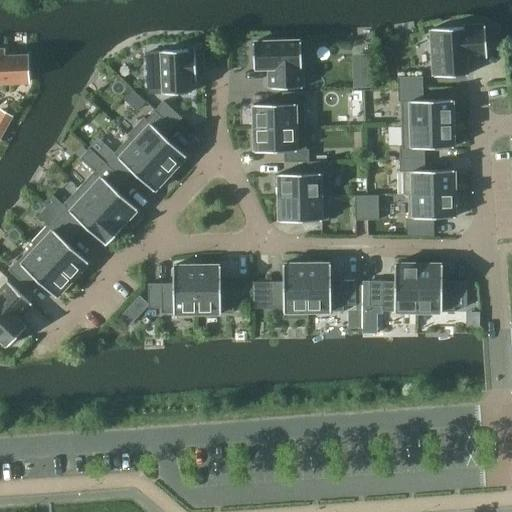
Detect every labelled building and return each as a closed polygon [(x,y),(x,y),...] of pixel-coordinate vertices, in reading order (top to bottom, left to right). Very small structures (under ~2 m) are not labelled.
[(466,59),(487,58),(485,26),(431,29),(434,77),(467,75),(466,59)] [(254,68),(269,68),(270,89),(302,88),(301,67),(309,67),(308,41),(253,42),(254,68)] [(0,82),(29,82),(28,55),(4,56),(4,49),(0,49),(0,82)] [(162,51),(148,51),(150,94),(164,94),(190,93),(189,82),(195,81),(196,81),(196,80),(196,77),(195,49),(162,51)] [(355,56),(356,85),(373,85),(372,56),(355,56)] [(398,89),(423,88),(422,76),(398,77),(398,89)] [(401,124),(453,123),(452,99),(423,100),(423,88),(398,89),(398,101),(401,101),(401,124)] [(254,128),(305,127),(305,104),(307,104),(307,91),(282,92),(282,103),(253,104),(254,128)] [(164,101),(155,110),(174,127),(182,118),(164,101)] [(127,135),(129,137),(129,136),(170,173),(186,156),(165,136),(174,127),(155,110),(146,119),(144,117),(127,135)] [(0,111),(0,136),(11,117),(0,111)] [(453,123),(401,124),(402,147),(399,147),(399,159),(424,159),(424,148),(453,147),(453,123)] [(305,127),(254,128),(254,152),(283,151),(284,163),(307,162),(309,162),(309,161),(309,149),(306,149),(305,127)] [(114,155),(106,164),(124,180),(133,172),(154,191),(170,173),(129,136),(129,137),(113,154),(114,155)] [(80,158),(87,151),(82,146),(75,154),(80,158)] [(116,190),(124,180),(106,164),(89,148),(87,151),(80,158),(94,171),(79,188),(122,227),(123,227),(122,226),(137,209),(116,190)] [(424,159),(399,159),(400,172),(402,172),(403,196),(408,195),(408,194),(454,193),(454,169),(425,170),(424,159)] [(278,174),(279,198),(328,196),(328,197),(330,197),(330,173),(332,173),(332,161),(309,161),(309,162),(307,162),(307,173),(278,174)] [(57,217),(76,234),(84,225),(106,245),(122,227),(79,188),(63,205),(65,208),(57,217)] [(408,194),(408,195),(408,218),(455,217),(454,193),(408,194)] [(367,220),(367,195),(355,196),(355,220),(367,220)] [(367,195),(367,220),(379,220),(378,195),(367,195)] [(328,196),(279,198),(279,221),(329,220),(328,197),(328,196)] [(31,243),(33,245),(33,244),(72,280),(88,262),(67,243),(76,234),(57,217),(49,226),(48,225),(31,243)] [(33,244),(33,245),(18,260),(8,270),(27,287),(35,278),(56,297),(72,280),(33,244)] [(330,263),(307,264),(307,311),(308,311),(343,311),(343,306),(356,305),(355,281),(331,281),(330,263)] [(381,311),(418,312),(418,264),(394,263),(394,281),(369,281),(369,306),(382,306),(381,311)] [(308,319),(308,311),(307,311),(307,264),(283,264),(283,281),(270,281),(270,282),(271,292),(271,306),(283,306),(283,319),(308,319)] [(418,264),(418,312),(454,312),(454,306),(467,307),(467,282),(442,281),(442,264),(418,264)] [(161,314),(197,313),(197,265),(173,266),(173,283),(148,283),(148,308),(161,308),(161,314)] [(197,265),(197,313),(233,313),(233,283),(221,283),(220,265),(197,265)] [(18,319),(32,304),(8,282),(0,290),(0,338),(8,346),(25,327),(18,319)] [(270,282),(252,282),(252,292),(271,292),(270,282)] [(139,296),(134,302),(142,310),(148,304),(140,296),(139,296)]
